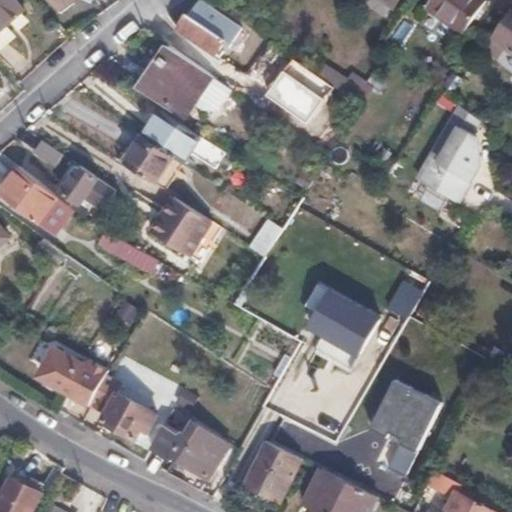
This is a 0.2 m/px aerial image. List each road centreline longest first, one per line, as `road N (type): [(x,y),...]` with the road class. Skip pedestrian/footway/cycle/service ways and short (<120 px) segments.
road 1 (residential): [(0,137),(145,8),(164,0)]
road 2 (residential): [(0,410),(74,460),(180,511)]
